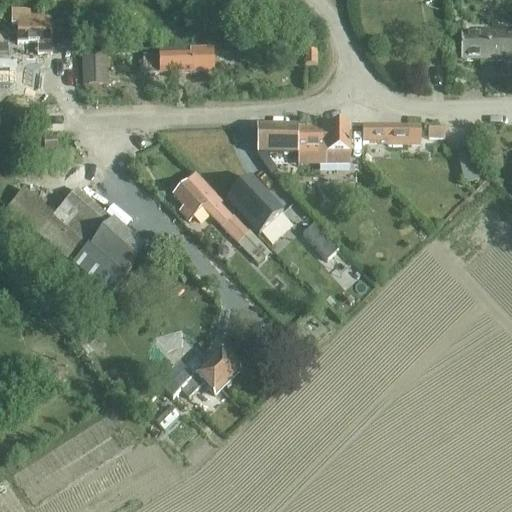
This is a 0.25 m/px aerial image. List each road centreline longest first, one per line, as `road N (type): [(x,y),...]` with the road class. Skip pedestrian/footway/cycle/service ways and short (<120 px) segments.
road 1 (residential): [(293,360),(122,192),(106,159),(110,122)]
road 2 (residential): [(110,122),(358,103)]
road 3 (residential): [(511,111),(432,113),(358,103)]
